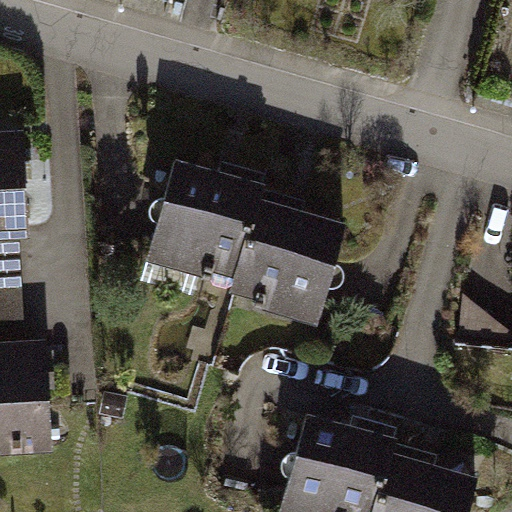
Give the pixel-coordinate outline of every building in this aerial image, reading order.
[(27,225),(21,135),(0,136),(0,289),(19,289),(15,226),(27,225)] [(178,163),(156,242),(243,266),(260,201),(264,186),(178,163)] [(243,266),(238,280),(325,304),(348,225),(260,201),(243,266)] [(19,289),(0,289),(0,445),(51,442),(45,344),(22,346),(19,289)] [(311,419),(289,499),(337,511),(378,511),(394,458),(398,443),(311,419)] [(378,511),(472,511),(481,482),(394,458),(378,511)]
